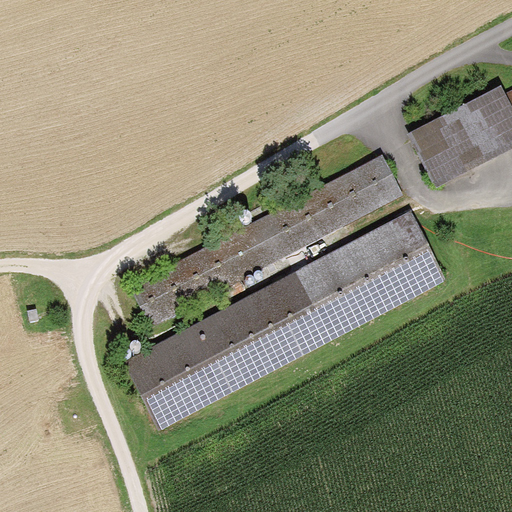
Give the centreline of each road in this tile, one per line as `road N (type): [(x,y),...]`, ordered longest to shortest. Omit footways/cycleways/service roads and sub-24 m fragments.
road 1 (track): [(359,116),(75,279)]
road 2 (track): [(138,511),(80,329),(75,279)]
road 3 (unclassified): [(511,25),(359,116)]
